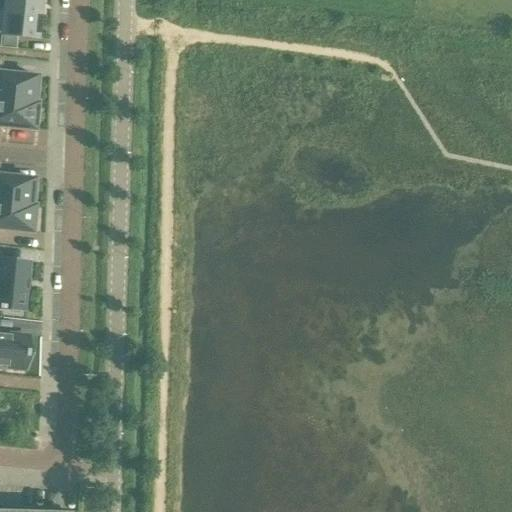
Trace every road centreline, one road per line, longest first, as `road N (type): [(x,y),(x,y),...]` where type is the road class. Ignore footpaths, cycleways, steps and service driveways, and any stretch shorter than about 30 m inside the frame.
road 1 (residential): [(0,457),(53,462),(63,454),(72,161)]
road 2 (residential): [(72,161),(79,0)]
